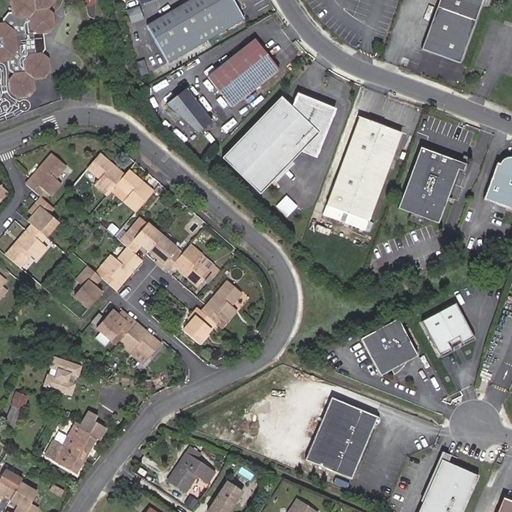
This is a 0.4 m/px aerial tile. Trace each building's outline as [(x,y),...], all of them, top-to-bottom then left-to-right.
[(0,60),(7,60),(8,70),(14,75),(13,76),(9,80),(11,92),(18,97),(30,96),(35,90),(34,81),(34,79),(46,77),(51,72),(49,59),(43,54),(47,50),(45,33),(50,32),(55,25),(54,14),(49,11),(54,0),(53,0),(10,0),(11,9),(8,9),(3,15),(3,20),(0,19),(0,60)] [(167,63),(243,19),(232,0),(189,0),(146,26),(167,63)] [(459,63),(482,0),(438,0),(421,49),(459,63)] [(143,19),(139,6),(126,10),(131,23),(143,19)] [(231,108),(279,70),(254,39),(207,77),(231,108)] [(179,87),(162,104),(191,134),(208,117),(179,87)] [(314,155),(332,110),(298,96),(293,109),(318,133),(302,150),(314,155)] [(302,150),(318,133),(293,109),(280,97),(221,158),(259,195),(302,150)] [(368,221),(401,133),(359,117),(326,205),(347,213),(368,221)] [(438,223),(457,170),(462,172),(465,164),(419,147),(397,208),(438,223)] [(51,155),(30,180),(25,185),(40,198),(45,192),(50,196),(60,184),(55,180),(66,168),(51,155)] [(123,177),(98,156),(87,168),(100,179),(95,185),(107,195),(111,191),(123,177)] [(511,156),(511,158),(508,157),(504,159),(501,160),(499,164),(496,163),(483,200),(511,210),(511,156)] [(123,201),(136,213),(153,193),(127,171),(123,177),(111,191),(123,201)] [(53,209),(41,199),(36,206),(40,209),(33,218),(29,223),(32,226),(45,237),(57,224),(48,215),(53,209)] [(40,209),(36,206),(29,214),(33,218),(40,209)] [(365,229),(368,221),(347,213),(344,222),(365,229)] [(142,245),(150,251),(162,237),(147,224),(141,219),(132,228),(120,243),(128,249),(134,254),(142,245)] [(119,230),(112,224),(107,230),(115,236),(119,230)] [(40,243),(45,237),(32,226),(27,232),(6,256),(20,268),(29,256),(35,261),(46,248),(40,243)] [(182,254),(165,240),(162,237),(150,251),(159,259),(164,264),(161,266),(168,271),(170,269),(174,264),(182,254)] [(191,244),(182,254),(174,264),(199,285),(204,281),(208,284),(213,278),(220,270),(216,266),(212,270),(199,260),(203,255),(191,244)] [(102,279),(110,286),(116,291),(141,261),(134,254),(128,249),(118,261),(112,257),(102,269),(107,273),(102,279)] [(216,266),(203,255),(199,260),(212,270),(216,266)] [(76,298),(90,309),(103,294),(95,287),(102,279),(89,268),(77,282),(84,288),(76,298)] [(206,304),(202,308),(215,319),(222,325),(232,313),(243,301),(223,284),(206,304)] [(197,303),(192,310),(194,313),(191,318),(183,327),(197,340),(215,319),(202,308),(197,303)] [(473,337),(455,303),(420,321),(438,355),(450,349),(449,346),(447,343),(458,337),(460,340),(461,343),(473,337)] [(128,336),(138,324),(133,320),(129,323),(121,316),(115,311),(100,329),(114,341),(123,331),(128,336)] [(133,320),(124,312),(121,316),(129,323),(133,320)] [(417,356),(397,319),(393,320),(359,339),(379,376),(417,356)] [(151,360),(163,345),(138,324),(128,336),(121,344),(134,354),(146,365),(151,360)] [(100,329),(99,329),(95,334),(110,346),(114,341),(100,329)] [(449,346),(460,340),(458,337),(447,343),(449,346)] [(82,366),(53,356),(42,386),(72,396),(82,366)] [(18,396),(4,427),(12,431),(27,399),(18,396)] [(350,479),(373,424),(374,425),(377,424),(378,423),(379,422),(379,420),(378,417),(331,397),(304,460),(350,479)] [(94,422),(97,418),(91,415),(84,425),(91,429),(94,422)] [(81,430),(73,426),(63,445),(53,440),(44,457),(76,475),(96,438),(99,440),(105,429),(94,422),(91,429),(84,425),(81,430)] [(185,493),(196,476),(207,483),(214,472),(196,460),(200,454),(189,447),(167,481),(185,493)] [(461,511),(478,476),(441,460),(417,511),(461,511)] [(0,492),(3,495),(10,499),(20,482),(22,478),(6,469),(0,478),(0,492)] [(230,511),(244,491),(226,479),(205,511),(206,511),(230,511)] [(20,482),(10,499),(20,504),(15,511),(35,511),(39,507),(31,502),(37,491),(20,482)] [(511,511),(511,502),(502,498),(496,511),(511,511)] [(315,511),(296,499),(287,511),(315,511)]
